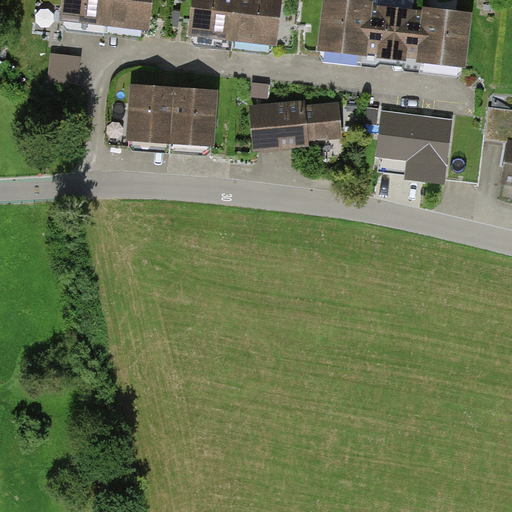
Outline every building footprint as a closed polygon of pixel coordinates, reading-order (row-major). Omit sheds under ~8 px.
[(152,0),(63,0),(61,19),(149,30),(152,0)] [(279,0),(192,0),(189,34),(275,44),(279,0)] [(469,17),(323,1),(317,50),(463,67),(469,17)] [(79,89),(82,57),(51,54),(48,86),(79,89)] [(219,93),(128,87),(124,139),(215,145),(219,93)] [(340,105),(247,115),(251,153),(344,143),(340,105)] [(455,122),(382,113),(376,160),(407,163),(405,184),(446,189),(455,122)] [(511,142),(507,141),(500,187),(511,189),(511,142)]
